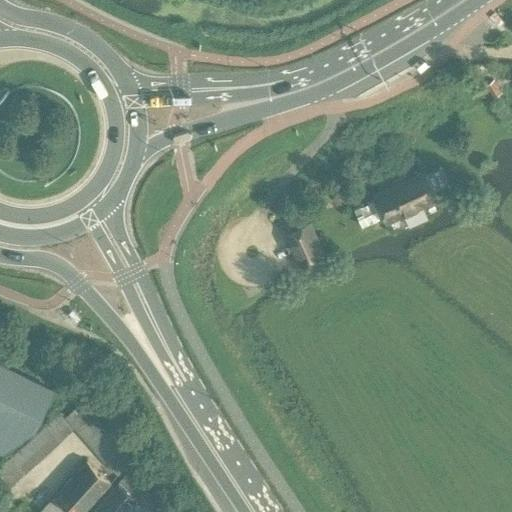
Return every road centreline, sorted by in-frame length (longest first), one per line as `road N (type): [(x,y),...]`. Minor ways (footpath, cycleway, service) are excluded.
road 1 (primary): [(135,160),(177,137),(343,82),(478,0)]
road 2 (primary): [(446,0),(344,59),(279,83),(234,87)]
road 3 (primary): [(0,255),(45,260),(69,273),(174,391)]
road 4 (primary): [(174,391),(154,307),(108,206)]
road 5 (primary): [(174,391),(92,220)]
road 6 (primary): [(254,511),(174,391)]
road 7 (primary): [(128,84),(86,40),(19,18)]
road 8 (primary): [(110,100),(78,58),(39,40),(9,39)]
